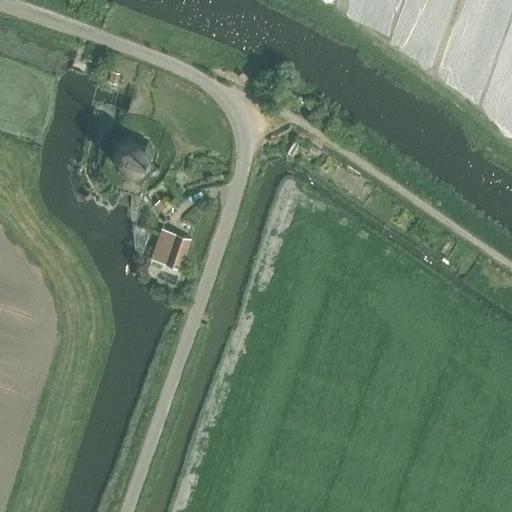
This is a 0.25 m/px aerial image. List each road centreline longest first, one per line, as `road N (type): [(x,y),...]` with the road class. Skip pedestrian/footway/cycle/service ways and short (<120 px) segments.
road 1 (unclassified): [(132,511),(234,215),(245,131),(232,105)]
road 2 (unclassified): [(0,7),(155,60),(232,105)]
